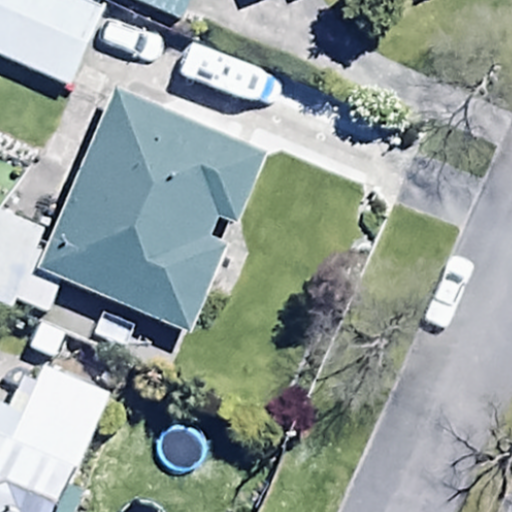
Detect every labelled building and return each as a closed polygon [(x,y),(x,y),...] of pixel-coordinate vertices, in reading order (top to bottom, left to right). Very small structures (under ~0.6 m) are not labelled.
[(60,0),(0,0),(0,68),(74,101),(108,20),(60,0)] [(95,0),(182,37),(198,0),(95,0)] [(120,104),(54,249),(0,224),(0,317),(18,326),(21,318),(46,329),(61,296),(192,356),(214,307),(225,313),(252,252),(241,247),(274,174),(120,104)] [(15,464),(77,491),(112,408),(47,379),(12,457),(15,464)] [(15,464),(12,457),(10,461),(0,456),(0,511),(67,511),(71,504),(77,491),(15,464)]
